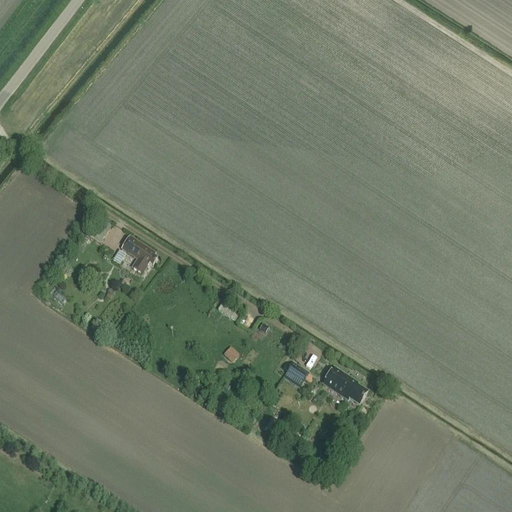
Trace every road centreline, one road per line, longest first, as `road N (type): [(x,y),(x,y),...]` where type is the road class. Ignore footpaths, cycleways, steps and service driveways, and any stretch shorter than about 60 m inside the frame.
road 1 (track): [(0,132),(31,162),(301,337)]
road 2 (unclassified): [(0,102),(79,0)]
road 3 (track): [(403,0),(511,70)]
